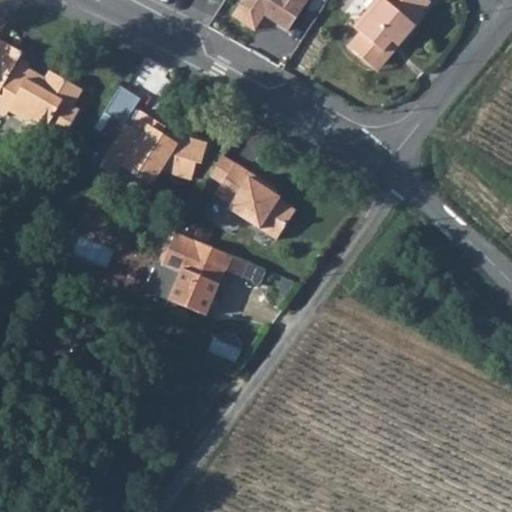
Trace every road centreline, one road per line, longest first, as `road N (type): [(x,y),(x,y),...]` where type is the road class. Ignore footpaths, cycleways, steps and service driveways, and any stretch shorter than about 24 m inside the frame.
road 1 (unclassified): [(400,180),(161,511)]
road 2 (tertiary): [(94,0),(380,162)]
road 3 (residential): [(380,162),(508,21)]
road 4 (tertiary): [(400,180),(511,281)]
